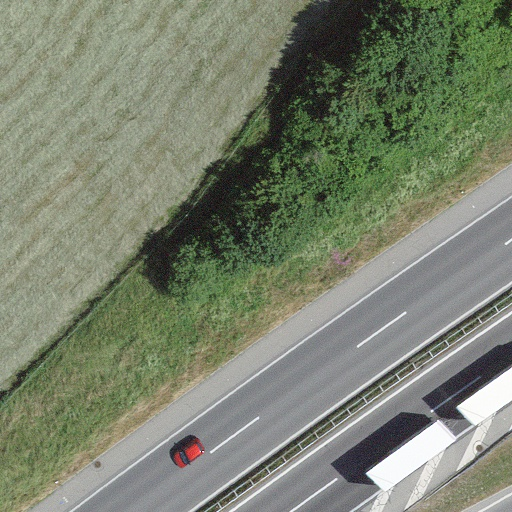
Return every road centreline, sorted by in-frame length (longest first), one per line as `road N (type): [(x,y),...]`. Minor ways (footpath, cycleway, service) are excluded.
road 1 (motorway): [(511,238),(129,511)]
road 2 (motorway): [(288,511),(511,354)]
